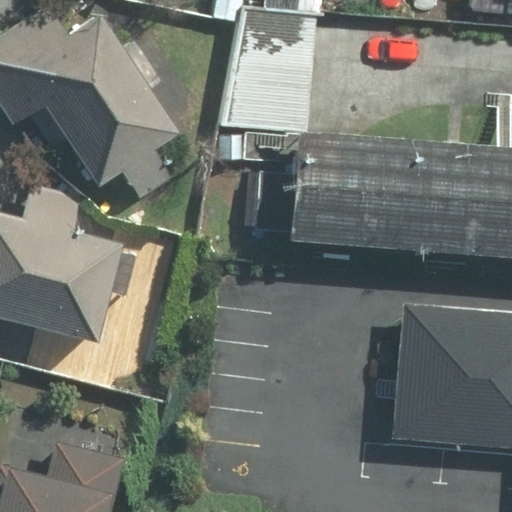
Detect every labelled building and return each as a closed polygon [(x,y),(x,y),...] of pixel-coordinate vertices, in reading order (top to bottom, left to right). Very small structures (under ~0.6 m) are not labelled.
[(120,173),(137,199),(171,177),(150,146),(173,131),(95,13),(66,32),(47,4),(0,34),(0,112),(9,126),(27,115),(51,152),(64,143),(95,190),(120,173)] [(511,155),(295,141),(288,246),(511,260),(511,155)] [(0,319),(95,343),(119,247),(70,235),(80,198),(29,185),(22,215),(0,209),(0,319)] [(511,314),(396,309),(388,447),(511,453),(511,314)] [(109,511),(123,460),(53,441),(43,480),(1,469),(0,471),(0,511),(109,511)]
